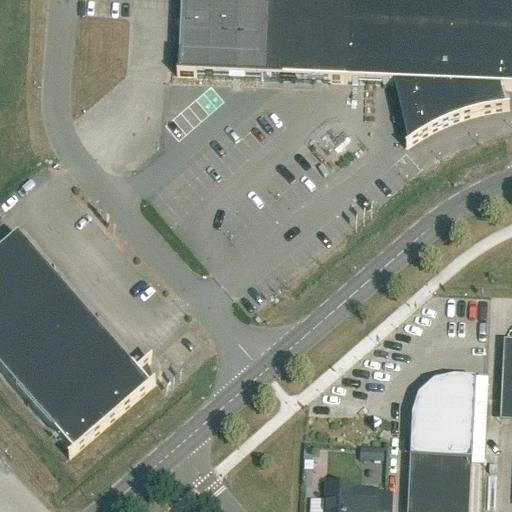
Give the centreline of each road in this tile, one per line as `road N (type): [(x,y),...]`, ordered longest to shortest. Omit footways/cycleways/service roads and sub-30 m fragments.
road 1 (unclassified): [(262,374),(66,149),(54,117),(61,0)]
road 2 (tertiary): [(262,374),(438,222),(511,182)]
